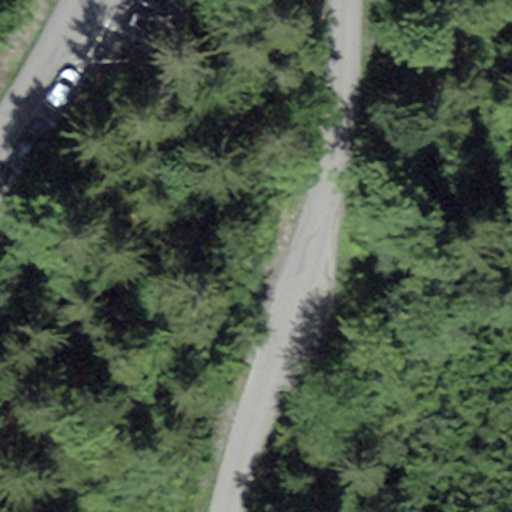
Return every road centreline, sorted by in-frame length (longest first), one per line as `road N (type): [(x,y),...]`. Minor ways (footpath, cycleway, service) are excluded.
road 1 (unclassified): [(223,511),(319,219),(346,0)]
road 2 (unclassified): [(73,0),(24,99),(0,128)]
